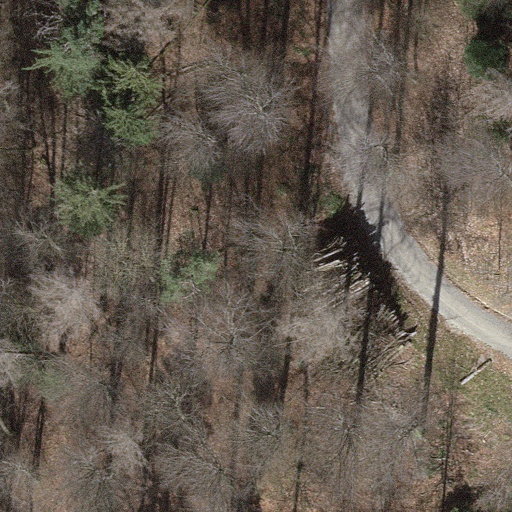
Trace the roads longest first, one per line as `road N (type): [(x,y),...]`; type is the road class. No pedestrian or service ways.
road 1 (track): [(511,342),(444,297),(392,233),(372,192),(350,82),(346,0)]
road 2 (track): [(416,266),(468,356),(511,394)]
